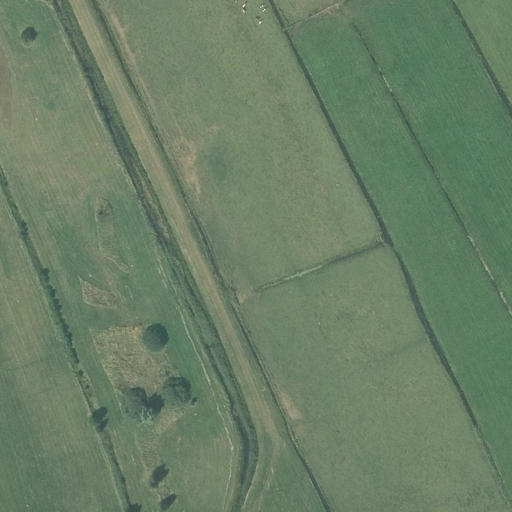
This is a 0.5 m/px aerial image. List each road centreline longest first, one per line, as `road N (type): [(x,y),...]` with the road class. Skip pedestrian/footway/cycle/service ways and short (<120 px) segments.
road 1 (track): [(76,0),(272,439),(249,511)]
road 2 (track): [(511,473),(280,0)]
